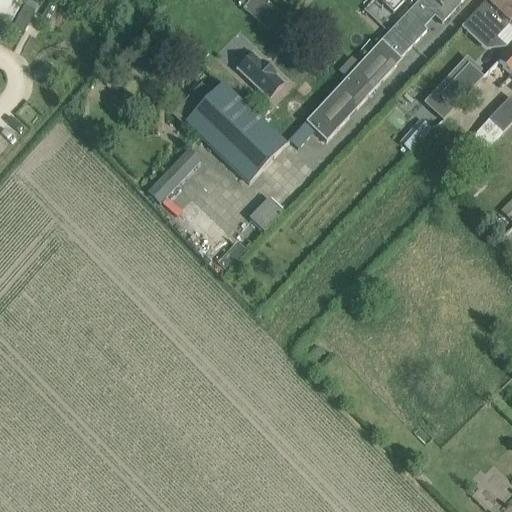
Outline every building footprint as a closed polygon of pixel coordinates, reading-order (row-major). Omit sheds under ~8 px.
[(0,0),(0,12),(10,17),(17,0),(0,0)] [(231,0),(242,9),(249,0),(231,0)] [(466,0),(422,0),(409,14),(381,43),(358,68),(345,82),(336,92),(305,126),(326,146),(367,101),(402,62),(400,61),(427,33),(423,30),(434,19),(441,26),(466,0)] [(375,0),(368,7),(378,16),(385,9),(392,15),(406,0),(375,0)] [(509,25),(511,22),(511,0),(487,0),(486,2),(461,30),(484,52),(510,25),(509,25)] [(511,48),(484,77),(487,80),(481,86),(492,97),(511,77),(511,78),(511,48)] [(251,55),(251,56),(237,71),(236,71),(235,72),(237,73),(267,102),(268,103),(269,102),(284,86),(284,87),(285,85),(284,84),(284,85),(277,78),(278,78),(276,77),(261,63),(260,61),(260,62),(253,56),(254,55),(252,54),(251,55)] [(337,74),(338,75),(345,82),(358,68),(350,60),(337,74)] [(483,79),(468,66),(439,96),(449,105),(444,110),(450,115),(483,79)] [(295,91),(304,99),(313,90),(304,82),(295,91)] [(169,114),(248,188),(286,147),(221,87),(212,97),(198,84),(169,114)] [(471,139),(486,153),(511,125),(511,101),(509,99),(471,139)] [(422,141),(431,130),(420,121),(411,132),(422,141)] [(147,196),(159,208),(201,164),(188,152),(147,196)] [(248,222),(263,236),(283,215),(268,201),(248,222)] [(504,218),(500,222),(507,228),(511,224),(511,201),(500,214),(504,218)]
